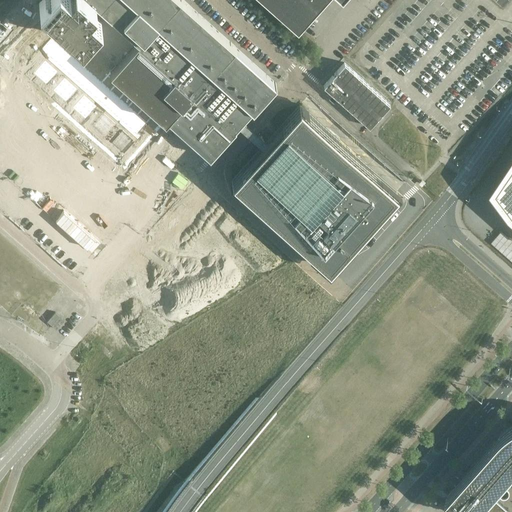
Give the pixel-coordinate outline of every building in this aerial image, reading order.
[(276,83),(196,11),(183,0),(40,0),(37,4),(81,44),(84,40),(92,47),(115,22),(138,43),(109,74),(164,124),(168,120),(169,121),(210,157),(236,128),(235,127),(252,108),(253,109),(276,83)] [(265,0),(297,28),(319,4),(322,0),(265,0)] [(390,104),(344,63),(324,86),(369,127),(390,104)] [(232,181),(329,268),(358,236),(397,192),(300,105),(232,181)] [(268,140),(271,143),(274,140),(241,110),(238,114),(242,117),(268,140)] [(511,151),(482,191),(511,216),(511,151)] [(511,238),(501,230),(491,241),(511,258),(511,238)] [(13,292),(39,315),(63,288),(0,232),(0,292),(8,300),(14,294),(12,293),(13,292)] [(47,321),(56,329),(64,320),(55,312),(47,321)] [(327,412),(321,406),(315,413),(321,419),(327,412)] [(511,511),(511,425),(508,429),(504,432),(500,436),(447,496),(464,511),(511,511)]
